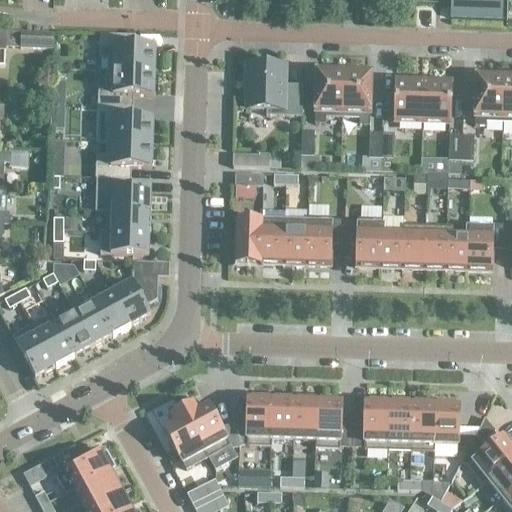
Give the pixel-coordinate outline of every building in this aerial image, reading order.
[(452,0),(452,20),(502,22),(502,0),(452,0)] [(53,36),(21,35),(20,50),(52,51),(53,36)] [(154,75),(155,51),(127,50),(127,38),(100,38),(99,61),(109,61),(108,74),(154,75)] [(248,92),(248,112),(266,113),(266,119),(302,120),(303,93),(283,93),(283,69),(249,68),(249,72),(246,72),(245,92),(248,92)] [(342,121),(344,74),(316,73),(315,127),(325,127),(325,120),(342,121)] [(153,99),(154,75),(108,74),(108,87),(98,86),(98,110),(125,111),(126,99),(153,99)] [(344,74),(342,121),(343,121),(343,116),(359,116),(359,128),(369,129),(371,75),(344,74)] [(502,126),(504,79),(476,78),(475,130),(485,130),(485,125),(502,126)] [(511,79),(504,79),(502,126),(511,125),(511,79)] [(422,126),(423,84),(396,84),(395,125),(422,126)] [(423,84),(422,126),(449,127),(451,85),(423,84)] [(51,100),(50,110),(65,110),(65,101),(51,100)] [(106,146),(152,147),(153,123),(125,122),(125,111),(98,110),(97,146),(106,146)] [(302,134),(301,159),(314,160),(314,135),(302,134)] [(381,162),(382,137),(369,136),(369,162),(381,162)] [(382,137),(381,162),(393,162),(394,137),(382,137)] [(461,165),(462,139),(449,139),(449,164),(461,165)] [(462,139),(461,165),(473,165),(474,140),(462,139)] [(151,171),(152,147),(106,146),(106,158),(96,158),(95,181),(96,181),(123,182),(123,170),(151,171)] [(3,166),(10,166),(11,155),(0,154),(0,191),(3,191),(3,166)] [(268,163),(268,158),(257,158),(256,172),(268,172),(268,163)] [(268,163),(268,172),(280,172),(281,165),(278,163),(268,163)] [(448,178),(460,178),(461,165),(449,164),(448,178)] [(64,170),(49,169),(49,179),(63,180),(64,170)] [(263,190),(263,178),(235,177),(235,189),(263,190)] [(426,188),(426,178),(414,177),(414,188),(426,188)] [(285,189),(286,179),(274,178),(273,189),(285,189)] [(446,178),(426,178),(426,188),(426,192),(447,192),(447,184),(448,184),(448,178),(446,178)] [(286,179),(285,189),(298,189),(298,179),(286,179)] [(59,193),(60,181),(50,180),(49,192),(59,193)] [(150,215),(151,193),(131,192),(131,183),(123,182),(96,181),(95,214),(107,215),(107,214),(150,215)] [(391,192),(404,193),(404,183),(392,182),(391,192)] [(447,192),(468,193),(468,185),(448,184),(447,184),(447,192)] [(482,195),(483,185),(468,185),(468,193),(468,194),(482,195)] [(241,215),(269,216),(269,192),(241,191),(241,215)] [(150,236),(151,216),(150,216),(150,215),(107,214),(107,215),(106,234),(106,235),(149,237),(149,236),(150,236)] [(0,226),(8,227),(9,216),(0,215),(0,226)] [(306,269),(307,220),(306,227),(284,227),(283,271),(284,271),(284,268),(306,269)] [(330,270),(330,247),(344,247),(345,223),(331,223),(331,221),(307,220),(306,269),(330,270)] [(63,234),(64,222),(54,222),(53,234),(63,234)] [(380,272),(382,223),(358,222),(358,224),(345,223),(344,247),(358,248),(357,271),(380,272)] [(402,275),(404,228),(403,228),(402,235),(383,235),(383,223),(382,223),(380,272),(401,272),(401,275),(402,275)] [(260,268),(262,225),(237,225),(235,268),(260,268)] [(283,271),(284,227),(262,226),(262,225),(260,268),(261,268),(282,268),(282,271),(283,271)] [(1,238),(8,238),(8,227),(0,226),(0,241),(1,241),(1,238)] [(424,273),(425,229),(404,228),(402,275),(403,275),(403,272),(424,273)] [(491,275),(491,252),(506,252),(506,228),(492,228),(492,233),(469,233),(469,230),(468,230),(467,274),(491,275)] [(445,276),(447,229),(425,229),(424,273),(445,274),(445,276)] [(467,274),(468,230),(447,229),(445,276),(446,276),(446,274),(467,274)] [(63,246),(63,234),(53,234),(53,246),(63,246)] [(148,259),(149,237),(106,235),(106,234),(101,234),(100,258),(148,259)] [(95,275),(95,265),(83,264),(83,274),(95,275)] [(73,279),(73,269),(61,268),(61,278),(73,279)] [(47,292),(58,286),(53,277),(43,283),(47,292)] [(151,319),(132,285),(112,296),(131,330),(151,319)] [(30,301),(26,292),(15,298),(20,307),(30,301)] [(131,330),(112,296),(94,306),(93,306),(112,340),(113,340),(131,331),(130,330),(131,330)] [(9,312),(20,307),(15,298),(4,303),(9,312)] [(112,340),(93,306),(94,306),(92,301),(71,313),(74,317),(93,350),(112,340)] [(74,360),(56,327),(56,326),(51,317),(32,328),(55,371),(55,370),(56,371),(74,361),(73,361),(74,360)] [(93,350),(74,317),(56,326),(56,327),(74,360),(93,350)] [(55,371),(32,328),(12,339),(35,381),(55,371)] [(293,444),(295,402),(295,399),(294,399),(294,402),(272,401),(270,450),(271,450),(271,443),(293,444)] [(316,452),(317,403),(295,402),(295,399),(295,402),(293,444),(315,444),(315,452),(316,452)] [(270,450),(272,401),(248,400),(247,424),(233,427),(238,451),(247,449),(270,450)] [(340,426),(341,403),(317,403),(316,452),(339,452),(340,450),(352,451),(353,427),(340,426)] [(411,455),(412,406),(412,403),(411,406),(389,405),(388,454),(411,455)] [(433,456),(435,406),(413,406),(413,403),(412,403),(412,406),(411,455),(433,456)] [(388,454),(389,405),(366,404),(365,427),(353,427),(352,451),(364,451),(364,453),(388,454)] [(219,431),(206,406),(196,412),(194,408),(182,414),(208,461),(230,450),(231,452),(238,451),(233,427),(219,431)] [(458,439),(459,407),(435,406),(433,456),(434,456),(435,448),(457,449),(457,451),(469,452),(476,440),(458,439)] [(208,461),(182,414),(170,421),(172,425),(162,430),(183,467),(204,455),(207,462),(208,461)] [(511,448),(505,440),(487,454),(476,440),(469,452),(462,466),(469,469),(473,466),(487,484),(511,464),(511,448)] [(109,473),(98,451),(80,461),(74,450),(47,465),(65,497),(74,492),(109,473)] [(502,502),(511,493),(511,464),(487,484),(502,502)] [(87,511),(121,494),(109,473),(74,492),(84,511),(87,511)] [(238,473),(238,490),(269,491),(269,474),(238,473)] [(328,476),(314,476),(314,491),(328,492),(328,476)] [(292,492),(292,482),(280,481),(280,491),(292,492)] [(304,492),(304,482),(292,482),(292,492),(304,492)] [(220,493),(215,483),(206,487),(211,498),(220,493)] [(409,495),(410,484),(397,484),(397,494),(409,495)] [(421,495),(422,485),(410,484),(409,495),(421,495)] [(511,511),(511,493),(502,502),(510,511),(511,511)] [(130,511),(121,494),(87,511),(130,511)] [(49,506),(44,495),(35,500),(40,511),(49,506)] [(269,507),(269,497),(257,497),(257,507),(269,507)] [(281,507),(281,497),(269,497),(269,507),(281,507)] [(293,498),(293,510),(305,510),(304,498),(293,498)] [(223,511),(229,510),(223,499),(214,503),(218,511),(223,511)] [(438,511),(442,506),(432,500),(426,509),(431,511),(438,511)]
